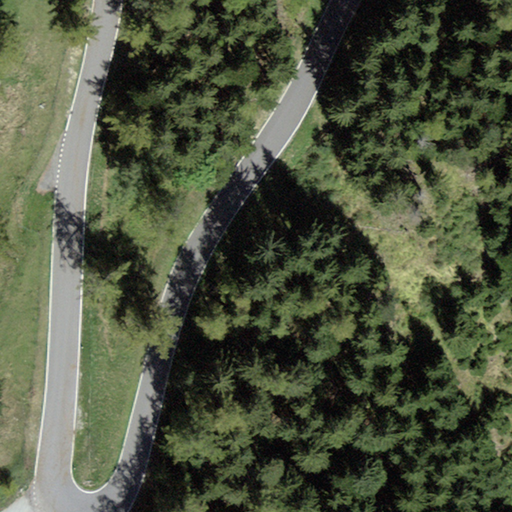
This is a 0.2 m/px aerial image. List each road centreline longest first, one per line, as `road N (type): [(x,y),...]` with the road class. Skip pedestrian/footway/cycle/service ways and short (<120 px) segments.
road 1 (unclassified): [(99,511),(126,483),(175,303),(197,254),(292,111),(349,0)]
road 2 (unclassified): [(108,0),(72,190),(55,449),(58,492),(78,511)]
